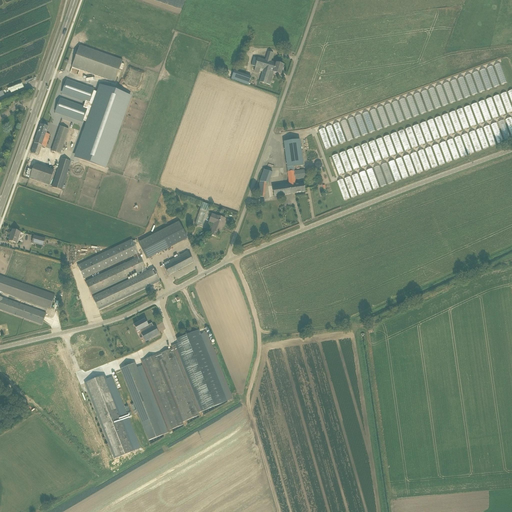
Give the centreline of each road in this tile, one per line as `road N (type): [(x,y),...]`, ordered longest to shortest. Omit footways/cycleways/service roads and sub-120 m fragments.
road 1 (unclassified): [(232,258),(511,149)]
road 2 (unclassified): [(232,258),(317,0)]
road 3 (track): [(259,332),(361,327),(511,260)]
road 4 (unclassified): [(0,348),(116,319),(232,258)]
road 5 (track): [(43,511),(247,395)]
road 6 (secondary): [(0,209),(73,0)]
road 7 (track): [(279,511),(247,395),(259,332)]
